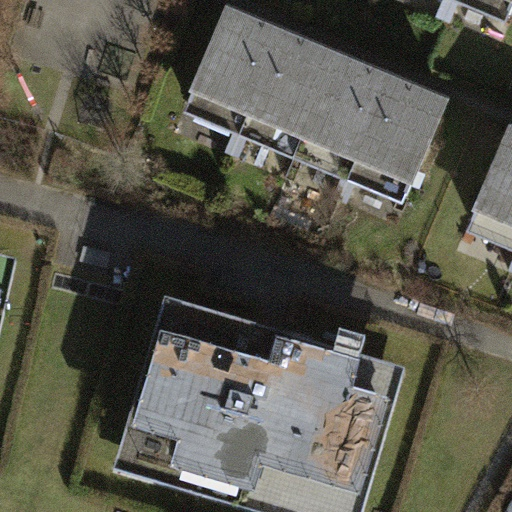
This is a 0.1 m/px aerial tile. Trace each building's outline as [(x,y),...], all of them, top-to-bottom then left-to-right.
[(422,0),(452,12),(456,0),(422,0)] [(510,35),(511,28),(511,0),(456,0),(452,12),(510,35)] [(239,149),(284,44),(229,20),(184,126),(239,149)] [(294,173),(339,67),(284,44),(239,149),(294,173)] [(349,196),(394,91),(339,67),(294,173),(349,196)] [(405,220),(450,114),(394,91),(349,196),(405,220)] [(511,262),(511,138),(509,137),(466,245),(511,262)] [(0,346),(16,281),(0,277),(0,346)] [(359,511),(396,392),(169,324),(119,490),(194,511),(359,511)]
